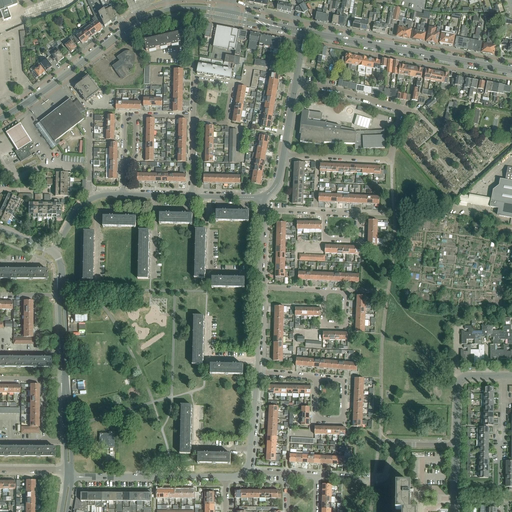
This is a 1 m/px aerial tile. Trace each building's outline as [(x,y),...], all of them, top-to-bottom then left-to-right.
[(0,0),(0,12),(0,13),(3,12),(6,20),(11,19),(7,8),(17,5),(15,0),(2,0),(1,1),(0,0)] [(30,0),(23,2),(28,18),(48,11),(46,5),(61,0),(60,0),(30,0)] [(92,0),(86,0),(94,16),(94,17),(95,18),(92,20),(93,21),(91,23),(92,25),(98,33),(99,33),(100,32),(100,31),(101,31),(101,30),(103,29),(101,26),(104,24),(99,14),(92,0)] [(112,8),(114,7),(110,0),(100,0),(105,9),(111,23),(117,18),(112,8)] [(341,11),(338,25),(341,26),(341,27),(343,27),(344,26),(346,19),(347,19),(347,16),(343,15),(345,8),(350,9),(351,5),(354,5),(354,4),(355,1),(352,0),(351,0),(342,0),(341,11)] [(376,16),(382,16),(383,1),(375,1),(375,10),(377,10),(376,16)] [(278,3),(277,10),(291,13),(292,6),(278,3)] [(296,7),(295,11),(304,13),(308,11),(307,9),(304,4),(300,6),(299,6),(297,7),(296,7)] [(323,10),(321,22),(323,23),(324,24),(326,24),(327,23),(329,15),(326,15),(327,8),(327,5),(324,5),(323,10)] [(398,17),(400,8),(394,6),(393,6),(392,13),(390,25),(391,25),(392,25),(393,20),(398,21),(398,17)] [(359,29),(361,21),(354,20),(356,9),(353,8),(351,17),(350,27),(359,29)] [(111,23),(105,9),(99,14),(104,24),(105,27),(111,23)] [(317,13),(315,20),(316,20),(315,21),(316,21),(316,22),(318,22),(319,22),(321,22),(323,10),(318,9),(317,13)] [(338,25),(341,11),(338,10),(337,16),(333,16),(332,24),(333,25),(335,25),(336,25),(338,25)] [(415,20),(415,17),(416,13),(413,11),(411,20),(408,19),(409,12),(408,12),(406,21),(406,22),(403,37),(403,38),(409,39),(409,38),(409,39),(411,29),(412,23),(414,24),(415,20)] [(423,14),(422,18),(429,20),(430,17),(431,13),(425,11),(424,11),(423,14)] [(370,26),(371,22),(373,13),(370,12),(369,17),(368,22),(361,21),(359,29),(366,30),(367,25),(370,26)] [(390,28),(391,25),(390,25),(392,13),(389,13),(387,24),(380,23),(380,25),(379,33),(385,34),(386,28),(390,28)] [(402,17),(398,17),(398,21),(399,21),(396,36),(399,37),(402,38),(402,37),(403,37),(406,22),(402,21),(402,17)] [(435,34),(436,28),(435,28),(435,27),(433,26),(434,21),(431,20),(429,26),(426,42),(428,42),(428,43),(431,44),(431,43),(432,43),(434,33),(435,34)] [(98,33),(92,25),(88,28),(85,23),(83,24),(86,29),(87,28),(93,36),(98,33)] [(427,29),(424,29),(425,24),(422,23),(421,25),(418,41),(420,41),(423,42),(424,42),(426,32),(427,29)] [(437,44),(439,33),(440,26),(442,26),(442,23),(441,23),(438,23),(437,28),(436,28),(435,34),(434,33),(432,43),(432,44),(435,45),(435,44),(437,44)] [(212,30),(213,26),(213,25),(207,24),(205,38),(204,43),(207,43),(208,39),(211,39),(212,30)] [(379,33),(380,25),(374,24),(372,32),(379,33)] [(418,41),(421,25),(418,24),(416,30),(414,30),(412,39),(413,40),(416,41),(416,40),(418,41)] [(450,24),(449,27),(446,44),(449,45),(448,45),(449,46),(451,47),(452,46),(452,45),(453,46),(454,40),(456,40),(458,29),(455,28),(454,32),(452,32),(453,28),(451,28),(451,24),(450,24)] [(481,24),(479,24),(478,28),(473,51),(476,51),(475,52),(478,53),(479,52),(480,52),(482,42),(478,41),(481,28),(480,28),(481,24)] [(84,25),(79,29),(82,32),(88,40),(93,36),(87,28),(86,29),(84,25)] [(236,51),(239,31),(237,31),(237,30),(231,29),(217,26),(213,47),(236,51)] [(461,48),(466,28),(465,28),(466,26),(462,26),(460,38),(457,37),(455,47),(456,47),(456,48),(459,49),(459,48),(461,48)] [(449,27),(446,27),(445,33),(441,32),(439,43),(440,43),(440,45),(442,45),(443,44),(446,44),(449,27)] [(478,28),(477,28),(475,35),(473,35),(472,40),(469,40),(467,49),(468,50),(468,51),(471,51),(471,50),(473,51),(478,28)] [(245,41),(247,32),(244,31),(243,31),(239,30),(239,31),(236,51),(235,56),(240,57),(241,56),(240,56),(241,44),(241,40),(245,41)] [(88,40),(82,32),(77,36),(76,35),(73,37),(77,44),(80,41),(83,44),(84,43),(85,43),(86,43),(87,42),(87,41),(88,41),(88,40)] [(250,41),(248,49),(256,51),(258,42),(259,42),(260,34),(251,32),(251,33),(249,41),(250,41)] [(181,41),(185,40),(184,33),(179,34),(179,35),(147,42),(146,41),(144,41),(147,51),(181,43),(181,42),(182,42),(181,41)] [(487,53),(491,38),(490,38),(487,38),(486,44),(483,43),(481,52),(482,52),(483,53),(484,53),(485,53),(487,53)] [(67,41),(64,43),(65,45),(71,53),(74,51),(74,50),(74,49),(74,50),(75,50),(76,49),(76,48),(77,47),(71,41),(68,43),(67,41)] [(47,48),(45,50),(46,53),(49,57),(52,55),(55,58),(53,59),(55,61),(56,60),(58,63),(59,63),(61,62),(61,61),(64,58),(58,51),(60,50),(58,46),(56,42),(51,46),(54,49),(50,51),(47,48)] [(326,57),(327,48),(327,47),(321,46),(317,62),(321,63),(322,60),(325,60),(326,57)] [(338,59),(333,52),(334,49),(330,49),(331,50),(330,53),(329,53),(334,60),(334,61),(335,60),(337,63),(338,64),(340,63),(339,61),(338,59)] [(342,57),(341,62),(345,63),(345,64),(352,65),(354,56),(347,54),(347,55),(346,55),(345,58),(342,57)] [(129,55),(120,61),(112,67),(110,68),(114,73),(116,72),(121,79),(132,72),(128,67),(128,66),(132,56),(129,55)] [(352,65),(351,70),(355,71),(355,72),(358,72),(358,69),(358,66),(360,57),(354,56),(352,65)] [(358,69),(358,72),(366,74),(366,68),(365,67),(366,59),(367,58),(360,57),(358,66),(358,69)] [(46,58),(40,62),(42,64),(41,64),(47,71),(48,71),(49,71),(50,70),(50,69),(53,67),(47,59),(47,60),(46,58)] [(366,59),(365,67),(366,68),(366,74),(371,74),(372,69),(374,69),(374,65),(372,64),(373,60),(372,60),(371,59),(370,59),(369,59),(366,59)] [(373,60),(372,64),(374,65),(374,69),(377,70),(376,77),(379,77),(380,70),(380,62),(378,61),(377,60),(376,60),(375,61),(375,60),(373,60)] [(208,76),(210,66),(199,64),(197,74),(201,75),(201,74),(205,75),(205,76),(208,76)] [(34,66),(31,68),(33,72),(32,73),(33,74),(35,78),(38,77),(42,74),(42,75),(42,74),(43,74),(45,73),(45,72),(41,66),(39,67),(38,66),(35,68),(34,66)] [(219,78),(221,68),(210,66),(208,76),(212,77),(212,76),(215,77),(219,78)] [(230,78),(232,70),(221,68),(219,78),(222,79),(222,78),(226,79),(230,80),(230,78)] [(417,68),(417,69),(415,78),(418,79),(417,82),(417,87),(417,88),(413,88),(412,95),(411,100),(412,100),(418,101),(419,93),(420,87),(421,79),(423,69),(417,68)] [(443,73),(441,83),(442,83),(441,88),(444,88),(445,87),(448,87),(449,82),(448,82),(449,74),(446,74),(446,73),(444,73),(443,73)] [(89,76),(75,86),(87,102),(101,92),(97,86),(97,85),(95,84),(94,83),(95,82),(93,81),(89,76)] [(460,87),(462,78),(459,77),(457,76),(456,77),(455,79),(452,79),(451,88),(455,89),(455,85),(457,86),(456,93),(460,93),(460,87)] [(470,89),(472,80),(466,79),(465,79),(464,86),(463,91),(466,91),(466,92),(467,93),(468,89),(470,89)] [(478,81),(472,80),(470,89),(469,95),(469,97),(472,97),(473,92),(476,93),(478,81)] [(479,81),(478,86),(477,89),(478,89),(477,93),(482,94),(483,93),(485,82),(479,81)] [(504,86),(499,85),(497,94),(503,95),(504,94),(505,94),(505,93),(509,94),(510,88),(504,87),(504,86)] [(86,110),(78,99),(73,103),(70,99),(40,122),(57,145),(61,142),(58,139),(85,119),(81,113),(86,110)] [(427,104),(426,105),(429,109),(436,102),(433,99),(427,104)] [(446,113),(444,120),(448,121),(450,113),(450,114),(452,109),(456,110),(458,102),(454,101),(453,103),(449,102),(446,112),(449,113),(446,113)] [(298,132),(297,138),(301,138),(300,142),(323,145),(324,143),(355,144),(355,133),(356,133),(356,132),(356,131),(356,130),(326,124),(326,123),(321,122),(322,113),(312,112),(312,114),(309,113),(309,112),(302,111),(300,126),(299,132),(298,132)] [(357,116),(354,125),(368,129),(371,120),(357,116)] [(57,145),(40,122),(35,126),(52,149),(57,145)] [(11,141),(17,150),(29,142),(31,141),(25,132),(20,124),(6,133),(11,141)] [(355,148),(355,149),(356,149),(384,149),(384,148),(384,136),(384,131),(377,131),(369,131),(365,131),(356,131),(356,132),(356,133),(355,133),(355,144),(355,147),(355,148)] [(17,150),(14,152),(19,159),(21,162),(31,155),(29,153),(28,151),(33,148),(29,142),(17,150)] [(383,178),(384,170),(380,170),(381,166),(380,166),(380,165),(376,165),(376,166),(374,166),(374,174),(374,177),(380,177),(380,178),(383,178)] [(511,167),(509,167),(506,180),(501,179),(500,185),(493,189),(492,197),(490,207),(498,209),(497,214),(498,216),(511,218),(511,167)] [(467,203),(490,207),(492,197),(468,193),(467,195),(463,194),(455,201),(458,201),(457,205),(466,206),(467,203)] [(21,200),(17,198),(8,194),(7,196),(6,196),(5,198),(19,204),(21,200)] [(19,204),(5,198),(4,200),(5,201),(4,203),(17,209),(19,205),(23,206),(19,204)] [(17,209),(4,203),(3,205),(2,204),(1,207),(15,213),(17,209),(21,211),(21,210),(17,209)] [(15,213),(1,207),(0,209),(1,209),(0,211),(13,217),(15,213),(19,215),(15,213)] [(233,222),(233,210),(216,210),(216,222),(217,222),(217,221),(232,221),(232,222),(233,222)] [(249,223),(249,211),(233,210),(233,222),(233,221),(249,222),(249,223)] [(13,217),(0,211),(0,216),(11,221),(13,217),(17,219),(13,217)] [(176,225),(176,213),(160,213),(160,225),(160,224),(176,224),(176,225)] [(192,225),(192,213),(176,213),(176,225),(176,224),(192,224),(192,225)] [(119,228),(120,216),(103,215),(103,227),(103,226),(119,226),(119,228)] [(11,221),(0,216),(0,221),(13,227),(9,225),(11,222),(15,223),(11,221)] [(135,228),(136,228),(136,216),(120,216),(119,228),(119,227),(135,227),(135,228)] [(207,246),(207,229),(195,229),(196,229),(196,245),(195,245),(195,246),(207,246)] [(150,246),(150,230),(138,230),(139,230),(139,246),(138,246),(150,246)] [(94,248),(94,232),(82,231),(82,232),(83,232),(83,247),(82,247),(82,248),(94,248)] [(412,244),(411,254),(421,254),(421,244),(412,244)] [(150,263),(150,246),(138,246),(139,246),(139,262),(138,262),(150,263)] [(206,262),(207,246),(195,246),(196,246),(196,262),(195,262),(206,262)] [(93,264),(94,248),(82,248),(83,248),(82,264),(81,264),(93,264)] [(149,279),(150,263),(138,262),(138,263),(139,263),(138,278),(138,279),(149,279)] [(206,278),(206,262),(195,262),(196,262),(195,278),(194,278),(206,278)] [(93,280),(93,264),(81,264),(82,264),(82,280),(81,280),(93,280)] [(14,280),(15,268),(0,268),(0,279),(14,279),(14,280)] [(31,280),(31,268),(15,268),(14,280),(15,280),(15,279),(30,279),(30,280),(31,280)] [(47,279),(47,268),(31,268),(31,280),(31,279),(47,279),(47,280),(47,279)] [(228,289),(228,277),(212,276),(212,288),(212,287),(228,288),(228,289)] [(244,289),(245,277),(228,277),(228,289),(228,288),(244,288),(244,289)] [(205,332),(205,316),(193,316),(194,316),(194,331),(193,331),(193,332),(205,332)] [(471,335),(471,331),(471,327),(472,327),(472,326),(464,326),(464,329),(468,329),(468,332),(464,332),(464,331),(461,331),(461,344),(467,345),(467,344),(466,344),(466,340),(474,340),(474,335),(471,335)] [(481,337),(487,337),(487,326),(482,326),(482,331),(471,331),(471,335),(474,335),(474,340),(474,344),(481,345),(481,337)] [(503,331),(492,331),(492,326),(493,326),(487,326),(487,337),(493,337),(493,345),(500,345),(500,340),(500,335),(503,335),(503,331)] [(511,331),(510,331),(510,326),(502,326),(502,327),(503,327),(503,331),(503,335),(500,335),(500,340),(508,340),(508,344),(507,344),(507,345),(511,344),(511,331)] [(204,348),(205,332),(193,332),(194,332),(194,347),(193,347),(193,348),(204,348)] [(471,354),(471,350),(471,345),(472,345),(470,345),(464,345),(464,348),(468,348),(468,352),(464,352),(464,350),(460,350),(461,363),(466,364),(466,363),(466,359),(473,359),(473,354),(471,354)] [(479,350),(471,350),(471,354),(473,354),(473,359),(474,359),(474,364),(481,364),(481,361),(477,361),(477,357),(481,357),(481,359),(484,359),(484,345),(479,345),(478,346),(479,346),(479,350)] [(504,354),(504,350),(496,350),(496,346),(496,345),(490,345),(490,359),(493,359),(493,357),(497,357),(497,361),(493,361),(493,364),(500,364),(500,359),(500,354),(504,354)] [(504,345),(504,350),(504,354),(500,354),(500,359),(508,359),(508,363),(508,364),(511,363),(511,350),(510,350),(510,352),(507,352),(507,348),(510,348),(510,345),(504,345),(503,345),(504,345)] [(204,365),(204,348),(193,348),(194,348),(193,365),(192,364),(192,365),(204,365)] [(18,368),(18,356),(2,356),(2,368),(2,367),(18,367),(18,368)] [(34,368),(35,357),(18,356),(18,368),(18,367),(34,367),(34,368)] [(51,368),(51,357),(35,357),(34,368),(34,367),(50,367),(50,368),(51,368)] [(227,375),(227,364),(211,363),(210,375),(211,375),(211,374),(226,374),(226,375),(227,375)] [(243,376),(243,364),(227,364),(227,375),(227,374),(243,375),(243,376)] [(79,393),(88,393),(87,372),(76,372),(76,379),(79,379),(79,393)] [(192,421),(193,405),(181,405),(182,405),(182,421),(180,421),(192,421)] [(192,438),(192,421),(180,421),(182,421),(181,437),(180,437),(192,438)] [(100,449),(103,449),(109,449),(109,447),(114,447),(114,432),(109,432),(109,434),(107,434),(107,433),(100,433),(100,449)] [(192,454),(192,438),(180,437),(180,438),(181,438),(181,453),(180,453),(180,454),(192,454)] [(22,458),(22,446),(6,446),(6,458),(6,456),(22,456),(22,458)] [(38,458),(38,446),(22,446),(22,458),(22,456),(38,456),(38,458)] [(54,458),(54,446),(38,446),(38,458),(38,456),(54,456),(54,458)] [(214,464),(214,452),(198,452),(198,464),(199,464),(199,463),(214,463),(214,464)] [(230,465),(230,453),(214,452),(214,464),(214,463),(230,464),(230,465)] [(351,458),(345,457),(344,465),(346,465),(346,466),(350,466),(350,463),(353,463),(354,455),(351,455),(351,458)] [(409,510),(409,483),(396,483),(396,510),(402,510),(409,510)] [(278,491),(278,490),(277,490),(277,489),(274,489),(274,490),(272,490),(272,498),(278,498),(281,498),(281,491),(278,491)] [(88,511),(88,493),(81,493),(81,501),(80,501),(78,510),(88,511)]
